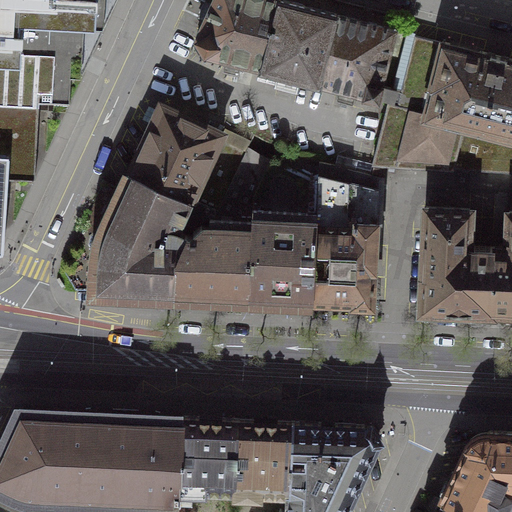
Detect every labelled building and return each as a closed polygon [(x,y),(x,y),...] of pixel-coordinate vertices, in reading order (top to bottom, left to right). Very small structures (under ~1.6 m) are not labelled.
[(0,0),(0,54),(21,56),(22,35),(23,35),(23,24),(20,24),(20,16),(74,19),(96,20),(97,4),(96,0),(0,0)] [(260,69),(261,69),(278,0),(214,0),(213,5),(206,1),(202,9),(199,17),(206,20),(197,40),(205,53),(226,58),(223,71),(239,75),(242,62),(261,67),(260,69)] [(307,6),(282,0),(278,0),(261,69),(279,74),(276,86),(296,92),(299,79),(318,84),(336,14),(307,6)] [(366,22),(336,14),(318,84),(320,85),(321,83),(340,88),(337,100),(353,104),(356,92),(364,94),(364,96),(379,100),(379,98),(379,97),(382,85),(392,87),(399,61),(387,59),(395,29),(366,22)] [(22,35),(21,56),(0,54),(0,102),(39,105),(39,101),(69,103),(70,82),(71,61),(74,19),(20,16),(20,24),(23,24),(23,35),(22,35)] [(511,59),(443,41),(442,42),(406,33),(399,61),(392,87),(382,85),(379,97),(379,98),(389,100),(373,163),(511,172),(511,59)] [(0,249),(2,250),(7,175),(8,175),(8,177),(35,179),(39,105),(0,102),(0,249)] [(218,212),(248,148),(221,136),(223,132),(181,112),(180,114),(158,104),(148,126),(150,127),(146,135),(130,171),(212,209),(218,212)] [(253,200),(272,159),(248,148),(218,212),(209,219),(207,224),(203,222),(196,228),(192,236),(186,233),(175,258),(174,294),(211,296),(249,298),(253,200)] [(281,300),(312,302),(318,181),(272,159),(253,200),(249,298),(281,300)] [(357,302),(373,303),(375,265),(373,265),(374,251),(375,251),(376,236),(378,177),(319,161),(318,181),(312,302),(313,302),(313,300),(357,302)] [(118,193),(104,222),(99,236),(97,242),(95,252),(93,268),(92,291),(133,293),(174,294),(175,258),(186,233),(182,231),(177,229),(181,221),(192,226),(212,209),(130,171),(129,170),(118,193)] [(511,310),(511,193),(510,193),(507,247),(493,246),(490,310),(511,310)] [(459,308),(490,310),(493,246),(462,244),(462,238),(465,238),(468,235),(470,208),(427,206),(425,243),(423,285),(419,289),(418,302),(426,311),(439,312),(444,308),(459,308)] [(0,448),(0,491),(3,493),(1,496),(0,499),(27,511),(173,511),(179,501),(183,415),(161,414),(20,407),(18,412),(17,412),(15,417),(11,426),(0,448)] [(218,417),(183,415),(179,501),(181,501),(182,491),(207,492),(207,487),(233,488),(233,493),(235,493),(238,417),(218,417)] [(269,419),(238,417),(235,493),(262,494),(262,490),(288,491),(288,495),(290,491),(293,420),(269,419)] [(333,422),(293,420),(290,491),(288,495),(287,510),(286,511),(344,511),(375,447),(376,444),(375,443),(376,442),(377,441),(377,440),(381,438),(372,423),(368,425),(367,425),(366,425),(365,425),(365,424),(333,422)] [(511,431),(486,430),(484,431),(482,431),(480,431),(478,432),(477,433),(475,434),(474,435),(472,436),(471,437),(469,439),(468,440),(467,442),(454,469),(443,494),(441,494),(440,497),(473,511),(502,511),(511,493),(511,492),(511,431)] [(473,511),(440,497),(439,500),(445,502),(440,511),(473,511)]
